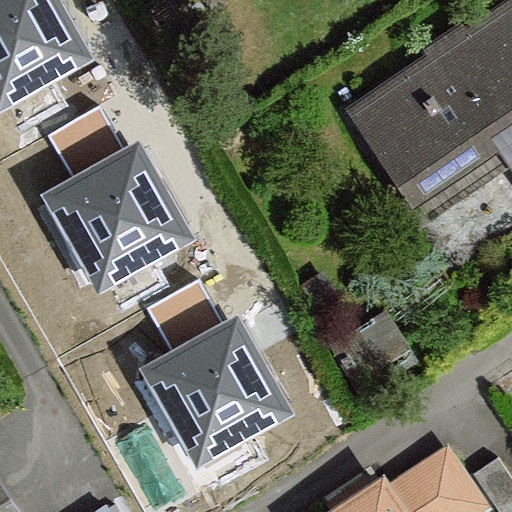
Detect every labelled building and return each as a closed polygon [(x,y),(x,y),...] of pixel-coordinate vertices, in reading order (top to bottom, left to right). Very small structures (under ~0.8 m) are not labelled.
[(0,0),(0,109),(100,62),(61,0),(0,0)] [(511,0),(349,105),(420,215),(507,160),(511,168),(511,0)] [(74,176),(36,196),(96,293),(202,243),(137,139),(120,147),(102,107),(50,134),(74,176)] [(177,351),(139,372),(199,469),(305,419),(240,315),(223,322),(205,282),(153,309),(177,351)] [(467,511),(487,498),(448,441),(391,480),(382,466),(314,511),(467,511)] [(511,511),(511,475),(497,454),(474,470),(503,511),(511,511)] [(26,511),(0,470),(0,511),(26,511)]
